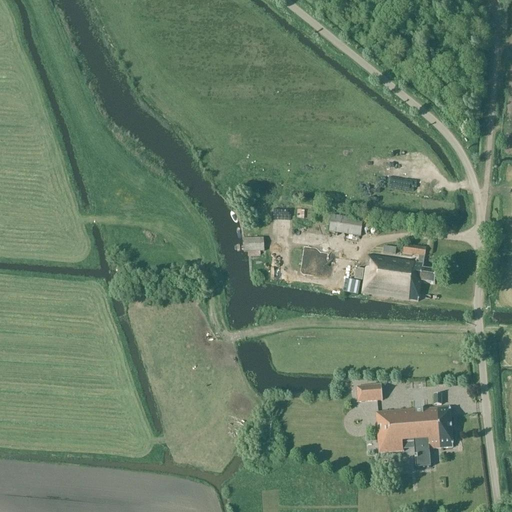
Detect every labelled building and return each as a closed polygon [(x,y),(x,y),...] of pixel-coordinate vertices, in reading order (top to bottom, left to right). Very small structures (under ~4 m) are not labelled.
[(377,181),(376,172),(399,171),(398,159),(362,161),(362,166),(357,166),(358,182),(377,181)] [(363,221),(331,217),(328,233),(360,237),(363,221)] [(264,252),(263,239),(242,240),(243,253),(264,252)] [(425,258),(426,250),(403,246),(402,254),(418,257),(417,264),(366,257),(361,295),(417,303),(421,283),(435,285),(436,273),(423,271),(424,265),(423,265),(424,258),(425,258)] [(324,259),(301,258),(301,275),(328,276),(328,265),(324,265),(324,259)] [(362,281),(364,270),(355,269),(354,280),(362,281)] [(381,386),(357,388),(358,403),(382,402),(381,386)] [(378,454),(427,450),(453,448),(450,408),(441,409),(434,409),(375,414),(378,454)]
